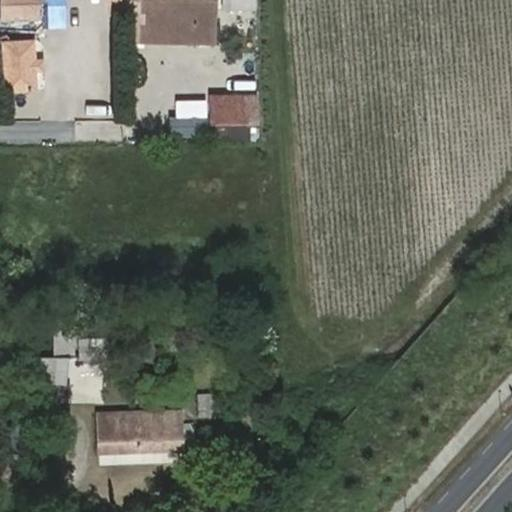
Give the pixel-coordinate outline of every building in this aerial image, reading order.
[(48,0),(1,0),(2,21),(49,19),(48,0)] [(70,0),(70,15),(101,15),(100,0),(70,0)] [(127,0),(127,43),(218,45),(218,0),(127,0)] [(255,9),(254,0),(219,0),(220,8),(255,9)] [(37,39),(2,41),(5,92),(40,90),(37,39)] [(218,140),(257,140),(257,91),(206,91),(206,123),(219,124),(218,140)] [(203,99),(173,98),(172,135),(202,137),(203,99)] [(77,359),(99,359),(99,345),(77,345),(77,359)] [(65,376),(39,374),(36,400),(62,403),(65,376)] [(198,395),(198,409),(208,409),(208,395),(198,395)] [(98,415),(98,455),(190,452),(188,414),(98,415)]
